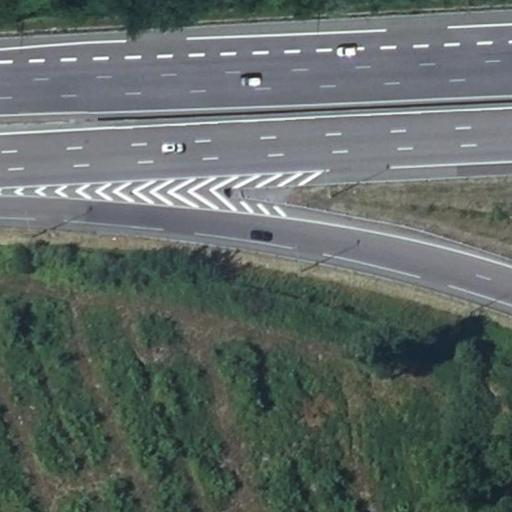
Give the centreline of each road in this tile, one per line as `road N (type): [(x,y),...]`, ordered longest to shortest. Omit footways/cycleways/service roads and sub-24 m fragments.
road 1 (motorway): [(0,212),(329,242),(511,287)]
road 2 (motorway): [(0,164),(511,138)]
road 3 (motorway): [(511,66),(0,89)]
